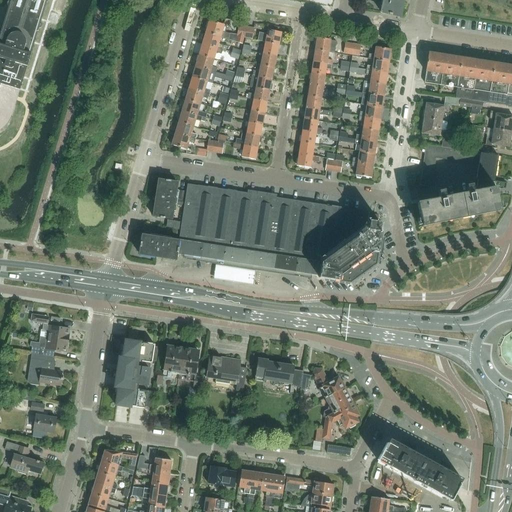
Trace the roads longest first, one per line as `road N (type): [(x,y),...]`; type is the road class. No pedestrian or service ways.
road 1 (primary): [(104,291),(426,342)]
road 2 (residential): [(102,305),(368,353),(390,395)]
road 3 (primary): [(358,314),(108,278)]
road 4 (residential): [(387,198),(416,31)]
road 5 (residential): [(275,179),(301,13)]
road 6 (residential): [(390,395),(424,423),(479,448),(473,511)]
road 7 (residential): [(143,159),(191,0)]
road 8 (residential): [(355,466),(193,447)]
road 9 (primary): [(500,306),(456,321),(358,314)]
road 10 (primary): [(492,321),(459,329),(358,314)]
road 11 (residential): [(275,179),(143,159)]
road 12 (residential): [(84,428),(102,305)]
road 13 (residential): [(108,278),(143,159)]
road 14 (primary): [(490,388),(500,440),(489,506)]
